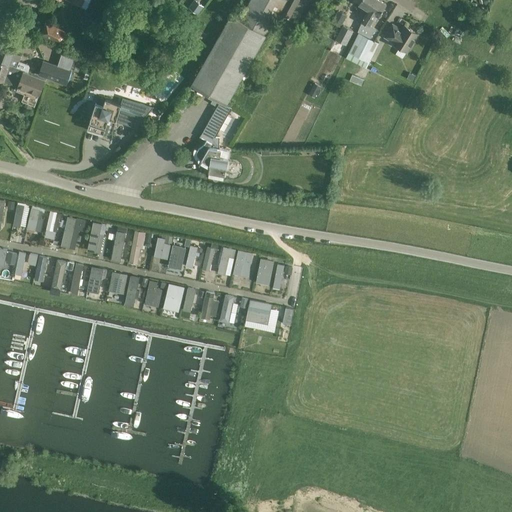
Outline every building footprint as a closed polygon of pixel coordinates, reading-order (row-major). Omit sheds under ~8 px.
[(204,6),(196,0),(190,8),(198,14),(204,6)] [(226,104),(266,35),(267,35),(286,0),(249,0),(239,19),(231,15),(191,84),(220,101),(226,104)] [(287,0),(280,14),(289,19),(299,0),(287,0)] [(362,21),(374,0),(360,0),(359,4),(363,7),(358,15),(363,18),(361,21),(362,21)] [(379,16),(384,8),(386,4),(379,0),(374,0),(362,21),(358,32),(373,39),(378,32),(369,26),(376,15),(379,16)] [(337,11),(331,22),(341,27),(347,16),(337,11)] [(46,21),(39,34),(61,46),(68,33),(46,21)] [(333,40),(329,48),(330,48),(315,78),(320,81),(326,70),(331,73),(353,30),(343,25),(335,39),(335,40),(333,40)] [(407,52),(418,35),(404,26),(402,30),(392,25),(384,37),(394,43),(393,44),(407,52)] [(366,67),(369,62),(379,42),(358,32),(346,57),(366,67)] [(329,48),(333,40),(323,34),(319,43),(329,48)] [(28,72),(30,67),(28,64),(19,61),(21,55),(13,52),(17,42),(3,37),(0,45),(0,61),(9,65),(28,72)] [(37,61),(33,70),(39,72),(38,75),(67,85),(72,70),(71,69),(75,58),(61,53),(58,64),(43,59),(42,63),(37,61)] [(0,80),(39,94),(45,79),(45,78),(28,72),(9,65),(0,61),(0,80)] [(361,86),(363,79),(352,74),(349,81),(361,86)] [(320,86),(314,82),(308,93),(314,97),(316,94),(318,95),(320,89),(318,88),(320,86)] [(111,135),(122,103),(106,98),(103,106),(96,103),(88,128),(104,133),(111,135)] [(229,150),(219,148),(220,137),(215,137),(232,107),(226,104),(220,101),(200,137),(206,140),(205,143),(204,144),(203,145),(202,146),(199,148),(198,149),(198,150),(197,151),(197,152),(197,155),(198,156),(199,158),(202,159),(199,164),(200,164),(202,160),(210,164),(209,171),(225,174),(226,167),(229,150)] [(28,204),(18,202),(17,204),(13,225),(20,227),(24,206),(28,207),(28,204)] [(27,228),(36,230),(38,218),(41,218),(43,211),(44,212),(45,208),(33,204),(32,207),(27,228)] [(51,210),(46,229),(53,230),(56,217),(61,218),(62,213),(57,212),(51,210)] [(77,217),(68,215),(61,244),(70,246),(74,228),(83,229),(86,218),(77,216),(77,217)] [(87,251),(96,253),(100,234),(104,235),(105,230),(101,229),(102,223),(94,221),(87,251)] [(146,232),(135,230),(129,262),(138,264),(141,248),(143,248),(146,232)] [(120,262),(125,233),(117,231),(112,260),(120,262)] [(165,239),(158,238),(154,256),(161,257),(165,239)] [(184,241),(174,238),(169,261),(179,264),(184,241)] [(199,256),(200,253),(196,252),(197,247),(190,245),(185,266),(193,268),(196,255),(199,256)] [(207,246),(203,268),(210,270),(215,247),(207,246)] [(236,248),(223,246),(218,272),(225,274),(229,256),(234,257),(236,248)] [(253,253),(238,249),(233,273),(240,275),(244,260),(251,262),(253,253)] [(27,252),(17,250),(11,281),(21,283),(27,252)] [(8,251),(6,262),(14,264),(17,253),(8,251)] [(30,253),(28,263),(36,265),(38,255),(30,253)] [(39,255),(35,276),(43,277),(47,257),(39,255)] [(65,260),(56,258),(50,291),(59,292),(65,260)] [(273,260),(261,258),(256,282),(264,283),(267,267),(272,268),(273,260)] [(76,263),(70,292),(78,293),(83,264),(76,263)] [(280,288),(285,265),(277,263),(273,286),(280,288)] [(92,266),(87,290),(98,293),(103,269),(92,266)] [(112,271),(109,290),(124,292),(127,274),(112,271)] [(138,298),(139,291),(137,290),(140,276),(131,274),(125,303),(133,305),(135,297),(138,298)] [(150,280),(145,303),(152,305),(157,281),(150,280)] [(171,309),(177,285),(169,283),(163,307),(171,309)] [(188,287),(183,309),(191,311),(196,288),(188,287)] [(209,319),(215,292),(206,290),(201,317),(209,319)] [(224,297),(218,320),(230,323),(236,299),(224,297)] [(248,299),(242,298),(240,308),(246,309),(248,299)] [(269,318),(272,304),(249,299),(247,312),(263,315),(263,316),(269,318)] [(292,318),(294,309),(287,307),(285,316),(292,318)]
